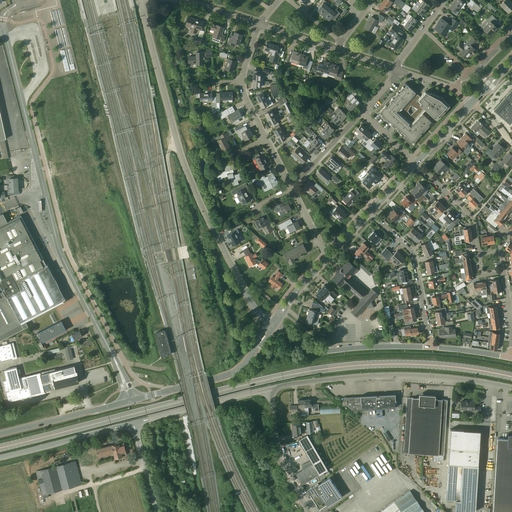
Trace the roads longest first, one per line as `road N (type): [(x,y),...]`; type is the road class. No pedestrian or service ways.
road 1 (primary): [(511,376),(420,365),(307,371),(0,448)]
road 2 (tertiary): [(130,401),(56,240),(6,39)]
road 3 (residential): [(272,324),(255,308),(199,203),(139,1)]
road 4 (unclassified): [(511,388),(412,375),(270,388)]
road 5 (tertiary): [(130,401),(234,372),(272,324)]
road 6 (residential): [(431,347),(318,350),(272,324)]
road 7 (residential): [(431,347),(414,256),(369,212)]
road 8 (unclassified): [(133,423),(270,388)]
road 9 (tertiary): [(0,457),(133,423)]
road 10 (tertiary): [(0,433),(130,401)]
road 11 (unclassified): [(309,511),(279,457),(270,388)]
